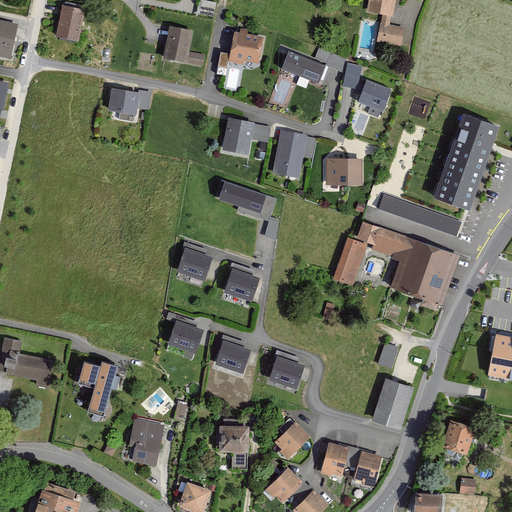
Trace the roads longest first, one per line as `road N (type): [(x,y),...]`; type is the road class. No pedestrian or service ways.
road 1 (residential): [(381,511),(416,441),(460,312),(511,224)]
road 2 (unclassified): [(41,0),(0,201)]
road 3 (residential): [(154,511),(76,462),(0,453)]
